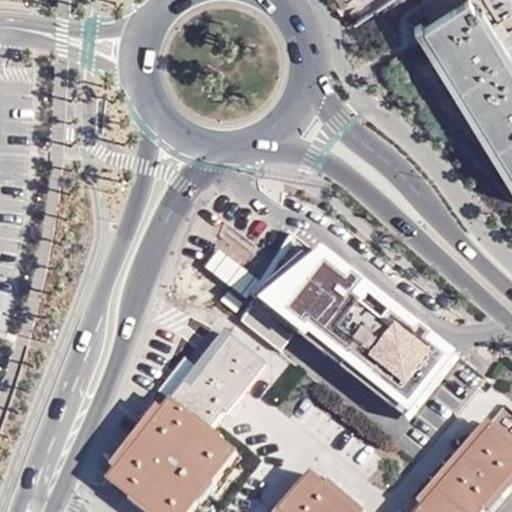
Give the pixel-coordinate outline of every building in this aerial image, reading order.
[(356,0),(364,12),(385,0),(356,0)] [(477,13),(469,0),(468,0),(424,28),(511,170),(511,56),(501,38),(506,36),(497,23),(493,26),(483,10),(477,13)] [(294,236),(224,192),(194,277),(245,296),(294,236)] [(258,301),(298,239),(294,236),(254,298),(258,301)] [(322,259),(298,239),(258,301),(244,323),(273,346),(291,324),(300,331),(390,402),(434,346),(420,336),(418,339),(408,332),(410,328),(385,309),(383,313),(370,303),(373,299),(322,259)] [(434,346),(390,402),(413,420),(460,360),(437,342),(438,341),(425,330),(424,331),(370,289),(371,288),(358,277),(357,279),(326,254),(322,259),(373,299),(370,303),(383,313),(385,309),(410,328),(408,332),(418,339),(420,336),(434,346)] [(221,432),(267,366),(196,316),(184,333),(207,350),(196,366),(187,360),(164,392),(221,432)] [(291,324),(273,346),(283,353),(300,331),(291,324)] [(171,401),(102,480),(138,511),(196,511),(241,462),(171,401)] [(328,489),(314,476),(284,511),(511,511),(511,443),(496,430),(472,458),(425,511),(357,511),(352,507),(355,503),(332,483),(328,489)]
